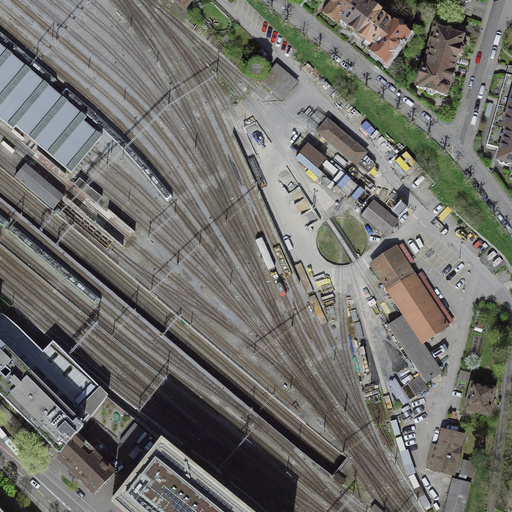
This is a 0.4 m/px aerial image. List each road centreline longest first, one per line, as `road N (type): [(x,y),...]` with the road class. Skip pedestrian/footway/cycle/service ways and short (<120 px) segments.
road 1 (residential): [(273,0),(453,146)]
road 2 (residential): [(503,0),(453,146)]
